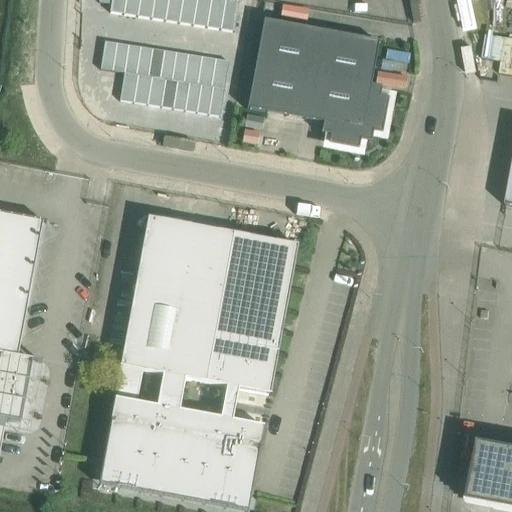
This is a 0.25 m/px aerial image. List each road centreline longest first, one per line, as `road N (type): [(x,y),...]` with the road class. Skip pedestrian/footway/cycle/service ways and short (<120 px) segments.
road 1 (unclassified): [(422,214),(90,148),(63,125),(50,87),(55,0)]
road 2 (unclassified): [(407,279),(359,511)]
road 3 (unclassified): [(392,511),(411,387),(407,279)]
road 4 (unclassified): [(422,214),(443,89),(435,0)]
